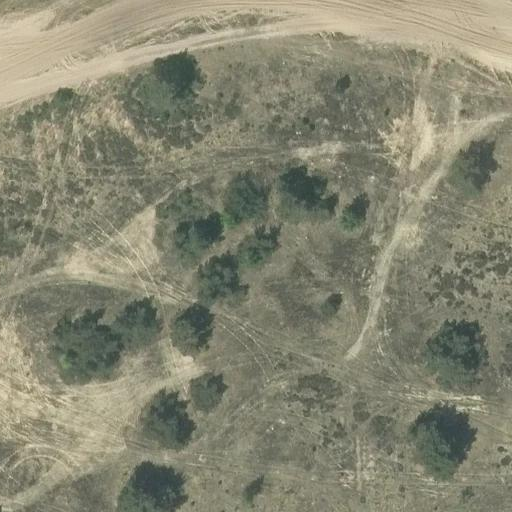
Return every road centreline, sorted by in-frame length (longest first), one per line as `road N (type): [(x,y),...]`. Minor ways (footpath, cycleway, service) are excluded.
road 1 (track): [(0,77),(119,28),(221,0)]
road 2 (track): [(296,0),(428,21)]
